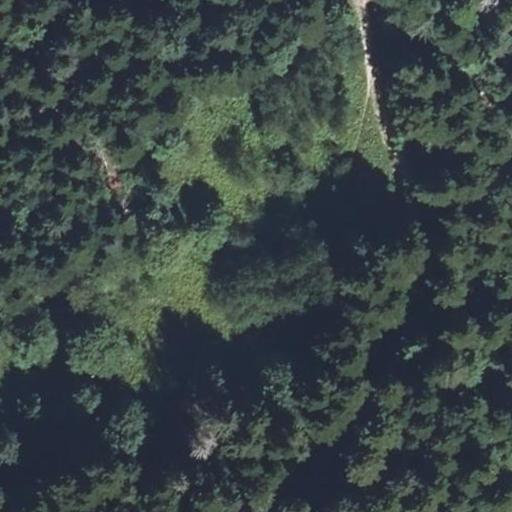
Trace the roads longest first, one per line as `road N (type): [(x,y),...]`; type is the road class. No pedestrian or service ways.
road 1 (track): [(260,511),(339,447),(396,334),(417,240),(365,61)]
road 2 (track): [(345,0),(329,19),(168,77),(95,78),(0,41)]
road 3 (track): [(364,0),(456,63),(511,142)]
